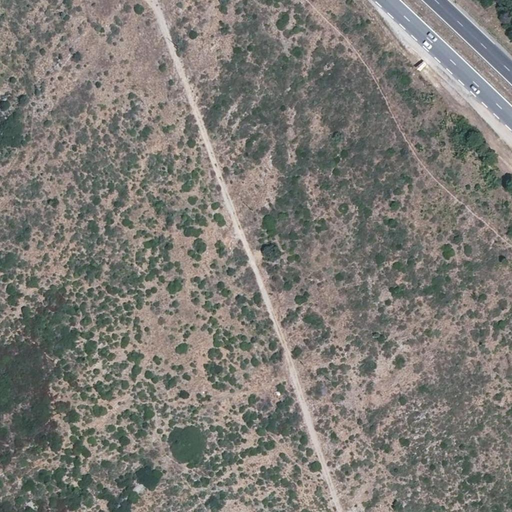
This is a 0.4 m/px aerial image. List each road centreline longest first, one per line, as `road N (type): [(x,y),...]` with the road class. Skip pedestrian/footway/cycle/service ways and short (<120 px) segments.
road 1 (track): [(154,0),(340,511)]
road 2 (trunk): [(382,0),(511,122)]
